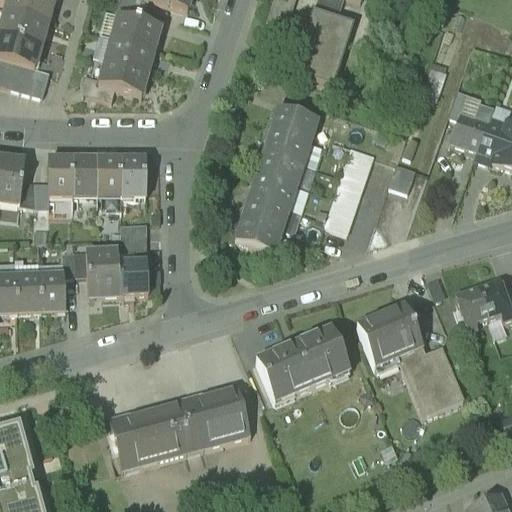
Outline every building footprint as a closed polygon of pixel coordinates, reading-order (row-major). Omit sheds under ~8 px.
[(10,0),(5,20),(7,20),(47,31),(54,8),(25,0),(10,0)] [(125,0),(120,0),(117,12),(141,18),(144,7),(144,5),(125,0)] [(186,19),(191,0),(145,0),(144,5),(144,7),(186,19)] [(326,0),(321,0),(314,21),(336,28),(343,6),(326,0)] [(326,0),(343,6),(359,11),(362,0),(326,0)] [(138,30),(141,18),(117,12),(114,23),(118,24),(138,30)] [(41,55),(47,31),(7,20),(0,43),(41,55)] [(352,33),(336,28),(314,21),(311,20),(291,82),(332,95),(352,33)] [(118,24),(111,47),(153,59),(160,36),(138,30),(118,24)] [(34,78),(41,55),(0,43),(0,68),(5,69),(16,72),(26,75),(34,78)] [(111,47),(105,71),(147,82),(153,59),(111,47)] [(0,86),(0,93),(9,96),(16,72),(5,69),(0,86)] [(140,105),(147,82),(105,71),(99,92),(98,93),(114,98),(140,105)] [(9,96),(20,99),(26,75),(16,72),(9,96)] [(438,104),(445,77),(431,73),(424,101),(438,104)] [(20,99),(30,102),(37,78),(34,78),(26,75),(20,99)] [(48,82),(37,78),(30,102),(41,105),(48,82)] [(87,103),(110,110),(114,98),(98,93),(99,92),(91,90),(87,103)] [(447,124),(457,128),(459,123),(461,123),(461,122),(468,103),(456,99),(447,124)] [(478,112),(473,127),(487,132),(489,126),(492,117),(478,112)] [(268,129),(265,137),(310,152),(317,129),(277,116),(273,126),(268,129)] [(476,161),(487,132),(473,127),(461,122),(461,123),(459,123),(457,128),(449,152),(476,161)] [(474,167),(485,171),(492,152),(498,154),(507,130),(506,130),(505,132),(489,126),(487,132),(476,161),(474,167)] [(488,170),(511,179),(511,132),(507,130),(498,154),(492,152),(485,171),(487,172),(488,170)] [(265,151),(262,161),(303,174),(310,152),(265,137),(263,146),(265,151)] [(323,235),(346,243),(372,164),(349,156),(323,235)] [(254,173),(251,182),(296,196),(303,174),(262,161),(259,171),(254,173)] [(24,170),(0,167),(0,210),(18,213),(21,191),(24,170)] [(72,206),(72,201),(72,168),(47,168),(47,192),(47,206),(72,206)] [(72,201),(96,201),(96,168),(72,168),(72,201)] [(96,201),(120,201),(120,168),(96,168),(96,201)] [(145,168),(120,168),(120,201),(120,206),(144,206),(145,168)] [(387,195),(406,201),(414,179),(395,172),(387,195)] [(251,195),(248,205),(289,218),(296,196),(251,182),(248,190),(251,195)] [(18,213),(34,216),(35,192),(21,191),(18,213)] [(47,192),(35,192),(34,216),(47,216),(47,206),(47,192)] [(239,218),(237,226),(282,240),(289,218),(248,205),(245,215),(239,218)] [(274,263),(282,240),(237,226),(234,234),(237,240),(233,250),(274,263)] [(120,233),(120,246),(145,245),(144,232),(120,233)] [(146,259),(145,245),(120,246),(121,260),(146,259)] [(73,261),(74,286),(86,285),(85,262),(85,260),(73,261)] [(63,286),(74,286),(73,261),(60,262),(62,285),(63,285),(63,286)] [(100,306),(119,305),(117,273),(117,262),(117,261),(85,262),(86,285),(87,307),(89,306),(88,302),(99,301),(100,306)] [(117,262),(117,273),(133,272),(133,261),(117,262)] [(145,272),(133,272),(117,273),(119,305),(147,303),(145,272)] [(62,285),(38,286),(40,322),(65,320),(63,286),(63,285),(62,285)] [(16,323),(40,322),(38,286),(14,287),(16,323)] [(0,323),(16,323),(14,287),(0,288),(0,323)] [(511,326),(499,288),(476,296),(487,328),(500,324),(502,330),(511,326)] [(475,332),(487,328),(476,296),(454,304),(467,342),(477,339),(475,332)] [(356,335),(373,377),(397,367),(421,357),(404,316),(356,335)] [(500,324),(487,328),(493,345),(506,341),(502,330),(500,324)] [(255,370),(270,407),(290,399),(292,404),(329,389),(327,383),(346,375),(330,338),(255,370)] [(397,367),(422,426),(463,409),(441,357),(424,364),(421,357),(397,367)] [(327,383),(329,389),(348,380),(346,375),(327,383)] [(107,429),(121,481),(122,481),(122,480),(248,446),(249,446),(235,394),(233,394),(234,395),(108,429),(108,428),(107,429)] [(290,399),(270,407),(273,412),(292,404),(290,399)] [(39,424),(44,441),(55,438),(50,421),(39,424)] [(511,422),(498,428),(505,448),(511,445),(511,422)] [(0,511),(40,511),(36,497),(33,498),(29,484),(32,484),(18,432),(0,437),(0,511)]
